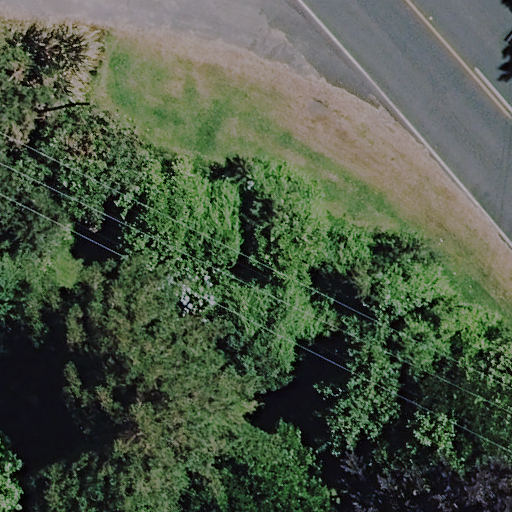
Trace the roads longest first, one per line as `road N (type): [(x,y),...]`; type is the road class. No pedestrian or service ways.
road 1 (tertiary): [(511,121),(415,0)]
road 2 (track): [(307,0),(221,10),(173,0)]
